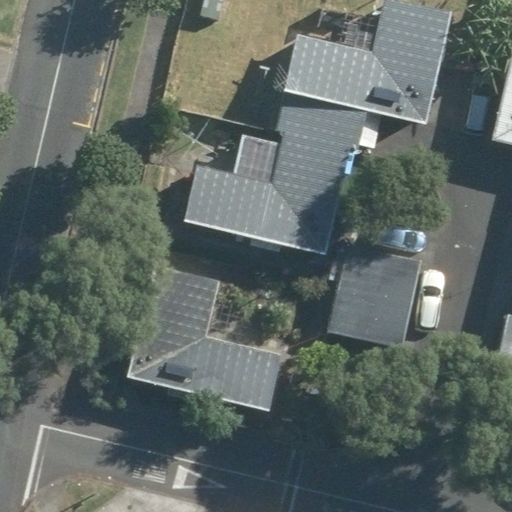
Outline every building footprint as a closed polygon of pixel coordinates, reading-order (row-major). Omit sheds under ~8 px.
[(287,40),(274,101),(415,133),(442,17),(378,3),(365,58),(287,40)] [(511,35),(505,34),(477,147),(511,155),(511,35)] [(346,159),(355,121),(277,103),(269,139),(275,141),(264,189),(188,171),(174,231),(311,263),(336,156),(346,159)] [(390,354),(410,267),(343,252),(322,338),(390,354)] [(210,286),(145,271),(118,388),(259,420),(273,361),(197,344),(210,286)]
